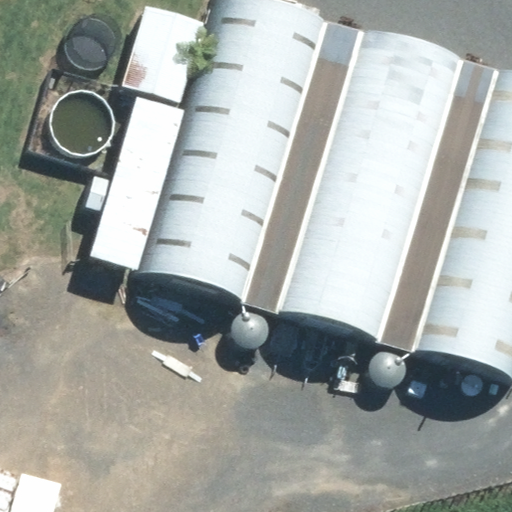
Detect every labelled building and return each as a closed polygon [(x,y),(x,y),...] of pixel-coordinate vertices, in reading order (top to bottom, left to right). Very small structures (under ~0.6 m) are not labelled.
[(317,35),(212,5),(132,286),(237,316),(317,35)] [(197,34),(139,17),(115,98),(173,115),(197,34)] [(453,74),(348,44),(267,324),(372,354),(453,74)] [(511,388),(511,90),(484,82),(404,364),(510,394),(511,388)] [(175,124),(127,110),(81,271),(129,285),(175,124)] [(43,511),(48,495),(0,483),(0,511),(43,511)]
